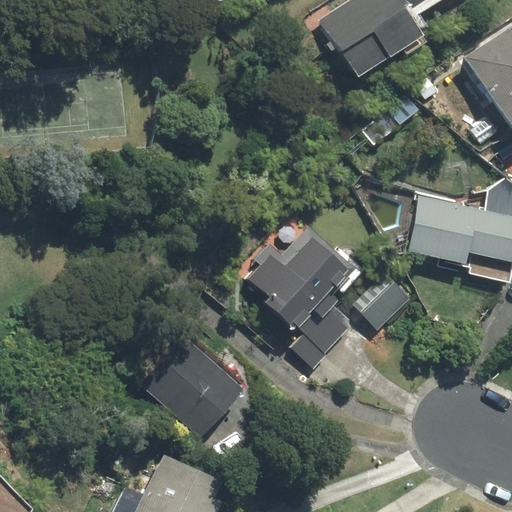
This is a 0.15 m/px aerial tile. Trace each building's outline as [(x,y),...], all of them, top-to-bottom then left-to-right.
[(423,0),(346,0),(315,21),(353,77),(420,33),(405,12),(423,0)] [(511,20),(458,57),(511,135),(511,20)] [(511,270),(511,216),(415,194),(402,248),(511,273),(511,270)] [(221,294),(312,370),(352,323),(331,304),(363,266),(294,208),(221,294)] [(374,329),(414,297),(393,272),(353,303),(374,329)] [(182,330),(132,388),(193,441),(244,383),(182,330)] [(159,451),(129,511),(208,511),(223,481),(159,451)]
